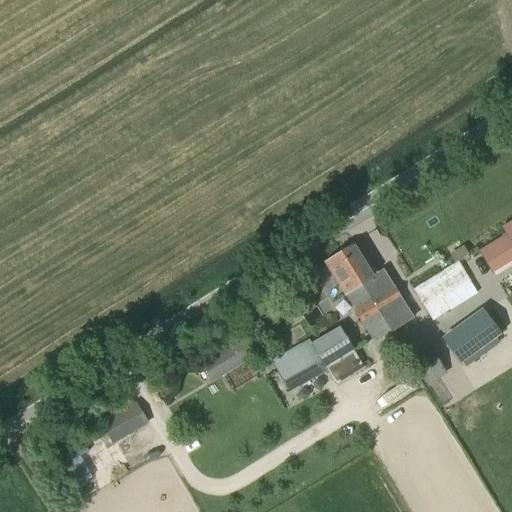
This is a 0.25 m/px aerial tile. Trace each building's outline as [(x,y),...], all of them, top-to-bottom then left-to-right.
[(511,244),(511,222),(502,228),(511,244)] [(491,273),(511,260),(511,246),(505,235),(478,251),(491,273)] [(413,319),(400,298),(383,270),(377,274),(357,242),(355,243),(341,252),(389,329),(392,333),(409,322),(413,319)] [(461,249),(448,257),(452,265),(465,257),(461,249)] [(345,296),(346,296),(346,295),(355,309),(354,310),(372,340),(389,329),(341,252),(324,262),(345,296)] [(458,262),(413,290),(433,322),(450,311),(442,298),(470,281),(458,262)] [(500,335),(485,315),(446,343),(460,363),(500,335)] [(363,370),(339,328),(310,345),(308,341),(271,362),(284,383),(321,362),(335,386),(363,370)] [(218,375),(253,356),(245,340),(202,364),(205,368),(212,364),(218,375)] [(429,348),(409,361),(423,383),(443,371),(429,348)] [(136,404),(102,425),(112,442),(146,421),(136,404)]
